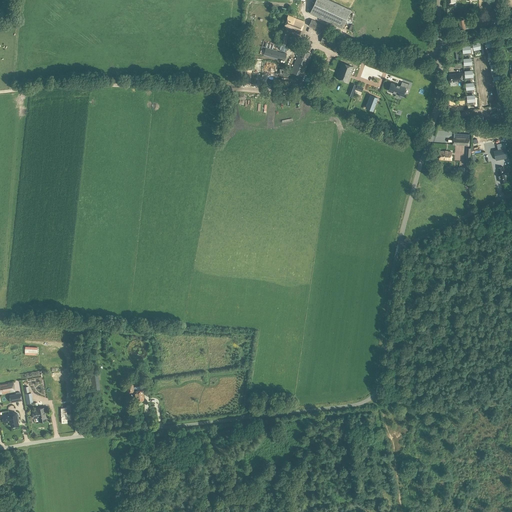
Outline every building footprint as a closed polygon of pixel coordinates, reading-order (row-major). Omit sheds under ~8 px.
[(341,25),(349,6),(335,0),(312,0),(308,11),(341,25)] [(288,16),(284,28),(300,34),(304,22),(288,16)] [(321,29),(322,25),(320,24),(321,21),(314,19),(313,20),(308,19),(307,24),(321,29)] [(271,27),(275,35),(284,30),(282,26),(281,27),(279,23),(271,27)] [(279,43),(278,49),(281,49),(282,47),(281,51),(286,52),(287,48),(285,48),(289,34),(282,32),(281,39),(282,39),(281,43),(279,43)] [(338,40),(323,34),(320,42),(335,48),(338,40)] [(287,54),(265,48),(264,54),(285,60),(287,54)] [(297,51),(299,52),(291,72),(302,77),(312,54),(300,49),(298,48),(297,51)] [(353,67),(341,63),(336,78),(348,82),(353,67)] [(462,81),(462,73),(449,74),(450,82),(462,81)] [(396,94),(402,96),(405,88),(408,89),(409,85),(402,82),(400,86),(392,83),(389,91),(396,94)] [(497,89),(500,103),(502,103),(507,102),(504,87),(497,89)] [(370,95),(366,105),(374,109),(378,98),(370,95)] [(470,139),(453,138),(453,145),(469,146),(470,139)] [(506,148),(498,150),(494,150),(496,161),(508,158),(506,148)] [(453,151),(440,150),(439,160),(452,160),(453,151)] [(508,173),(506,173),(505,173),(503,167),(498,168),(499,174),(499,175),(501,183),(508,181),(507,177),(509,176),(508,173)] [(98,372),(89,373),(89,366),(85,366),(85,373),(85,374),(85,375),(86,385),(89,384),(90,391),(100,389),(98,372)] [(0,386),(0,394),(15,392),(13,384),(0,386)] [(143,390),(137,391),(137,388),(134,389),(133,384),(126,385),(127,393),(128,393),(134,392),(134,391),(136,401),(144,400),(143,390)] [(10,403),(22,401),(21,393),(9,395),(10,403)] [(33,419),(39,418),(39,421),(46,420),(45,412),(44,407),(35,409),(36,410),(32,410),(33,419)] [(9,414),(4,415),(3,415),(4,423),(10,421),(11,427),(19,425),(17,417),(18,417),(19,416),(18,414),(17,414),(16,413),(9,414)]
